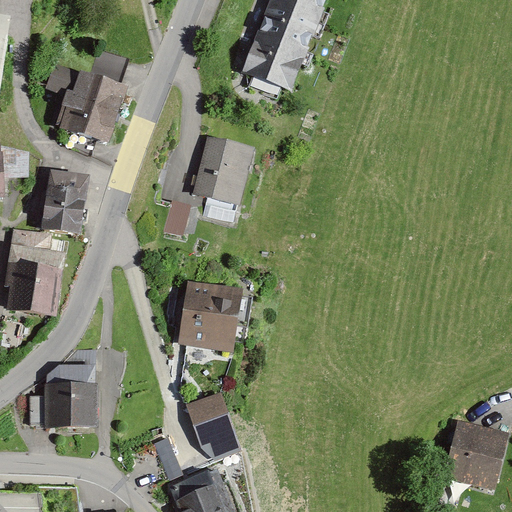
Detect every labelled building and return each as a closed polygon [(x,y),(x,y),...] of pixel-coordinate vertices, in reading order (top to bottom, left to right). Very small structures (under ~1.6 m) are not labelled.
[(312,13),(317,15),(322,0),(276,0),(273,8),(269,6),(268,7),(313,25),(313,24),(309,22),(312,13)] [(309,36),(304,34),(308,24),(312,26),(313,25),(268,7),(268,9),(272,10),(269,20),(264,18),(257,36),(302,54),(309,36)] [(275,85),(287,90),(297,64),(293,62),(296,53),(301,55),(302,54),(257,36),(257,37),(261,39),(257,48),(253,46),(242,73),(251,76),(246,89),(254,92),(269,98),(275,85)] [(85,81),(114,91),(124,61),(95,52),(85,81)] [(91,141),(103,145),(121,93),(114,91),(85,81),(50,69),(43,90),(65,97),(55,126),(60,128),(60,130),(63,131),(91,141)] [(58,145),(86,156),(91,141),(63,131),(58,145)] [(200,215),(230,222),(248,153),(206,142),(203,157),(193,194),(205,197),(200,215)] [(0,166),(10,166),(10,151),(0,149),(0,166)] [(75,236),(75,234),(84,182),(49,176),(43,217),(37,216),(35,229),(40,230),(75,236)] [(164,231),(178,235),(186,208),(157,200),(149,227),(164,231)] [(6,309),(51,316),(60,256),(44,254),(47,237),(11,232),(3,287),(9,288),(6,309)] [(179,342),(227,349),(235,297),(187,289),(179,342)] [(45,427),(90,427),(91,368),(92,352),(73,351),(56,368),(45,378),(45,398),(27,398),(27,426),(45,426),(45,427)] [(216,460),(236,452),(215,398),(187,407),(189,412),(200,445),(216,460)] [(442,478),(487,489),(500,437),(455,425),(442,478)] [(168,439),(155,445),(170,481),(183,475),(168,439)] [(232,511),(236,511),(224,482),(218,485),(213,472),(168,490),(177,511),(232,511)] [(80,511),(78,488),(40,487),(42,511),(80,511)]
